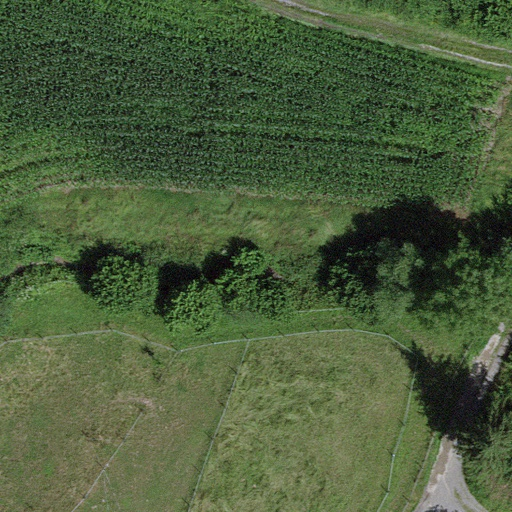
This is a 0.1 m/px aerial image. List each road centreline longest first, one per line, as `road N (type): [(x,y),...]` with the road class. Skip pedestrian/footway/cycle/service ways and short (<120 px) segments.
road 1 (track): [(294,0),(401,38),(511,59)]
road 2 (track): [(432,511),(511,347)]
